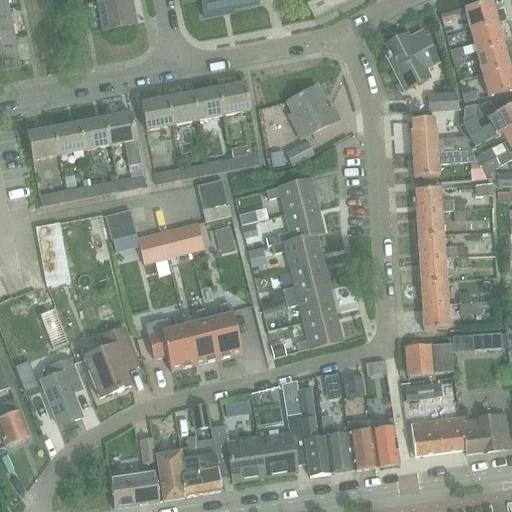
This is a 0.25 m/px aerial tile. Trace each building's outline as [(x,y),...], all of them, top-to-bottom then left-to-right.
[(6,0),(0,0),(0,12),(9,10),(6,0)] [(131,0),(112,0),(96,3),(102,32),(137,25),(131,0)] [(202,0),(202,1),(199,1),(199,4),(201,4),(203,17),(222,14),(221,11),(257,4),(256,0),(202,0)] [(464,10),(470,32),(497,25),(491,3),(464,10)] [(9,10),(0,12),(0,41),(14,39),(9,10)] [(440,17),(442,25),(455,22),(452,13),(440,17)] [(476,54),(503,47),(497,25),(470,32),(476,54)] [(382,50),(404,92),(430,79),(425,71),(438,64),(422,33),(401,45),(399,41),(382,50)] [(14,39),(0,41),(0,71),(20,68),(14,39)] [(509,68),(503,47),(476,54),(482,76),(509,68)] [(450,52),(452,61),(464,57),(462,49),(450,52)] [(452,61),(454,69),(467,66),(464,57),(452,61)] [(482,76),(488,98),(511,91),(511,80),(509,68),(482,76)] [(244,85),(218,90),(223,118),(242,114),(250,113),(244,85)] [(296,114),(288,118),(301,141),(338,122),(331,109),(327,111),(316,89),(290,102),(296,114)] [(223,118),(218,90),(193,95),(198,123),(223,118)] [(476,101),(474,93),(461,96),(464,105),(476,101)] [(193,95),(167,100),(172,128),(198,123),(193,95)] [(459,112),(455,96),(428,98),(429,114),(459,112)] [(146,133),(172,128),(167,100),(141,105),(146,133)] [(263,105),(267,148),(278,147),(274,104),(263,105)] [(480,130),(476,132),(483,144),(497,137),(501,135),(511,128),(511,105),(491,116),(487,119),(492,128),(487,131),(485,128),(480,130)] [(464,109),(462,125),(463,126),(474,120),(474,107),(464,109)] [(110,148),(124,145),(128,168),(140,166),(131,115),(104,120),(110,148)] [(110,148),(104,120),(79,125),(84,153),(110,148)] [(410,133),(412,156),(437,155),(460,153),(470,153),(463,140),(436,142),(436,131),(434,131),(433,120),(411,121),(412,133),(410,133)] [(79,125),(53,130),(59,158),(84,153),(79,125)] [(474,160),(479,168),(495,160),(506,154),(511,150),(511,128),(501,135),(506,143),(501,146),(491,151),(474,160)] [(27,135),(32,163),(59,158),(53,130),(27,135)] [(476,132),(468,137),(474,148),(483,144),(476,132)] [(292,168),(313,157),(306,144),(285,155),(292,168)] [(511,150),(506,154),(495,160),(479,168),(483,177),(500,168),(510,162),(511,161),(511,150)] [(437,155),(412,156),(413,180),(439,178),(438,169),(477,166),(474,160),(470,153),(460,153),(437,155)] [(250,157),(232,161),(234,172),(252,169),(260,167),(258,156),(250,157)] [(206,166),(208,177),(226,174),(224,162),(206,166)] [(180,170),(182,182),(201,179),(199,167),(180,170)] [(156,187),(175,183),(173,172),(154,175),(156,187)] [(511,175),(497,177),(497,189),(511,188),(511,175)] [(116,183),(118,194),(137,191),(135,179),(116,183)] [(197,188),(199,200),(225,194),(222,182),(197,188)] [(285,217),(317,209),(311,182),(278,190),(266,193),(268,202),(280,199),(285,217)] [(90,188),(93,199),(111,196),(109,184),(90,188)] [(65,193),(67,204),(86,201),(83,189),(65,193)] [(416,216),(441,214),(453,213),(463,212),(462,203),(440,204),(439,191),(440,191),(440,190),(414,192),(414,193),(416,216)] [(41,209),(60,205),(58,194),(39,198),(41,209)] [(199,200),(202,213),(228,206),(225,194),(199,200)] [(228,206),(202,213),(205,225),(231,219),(228,206)] [(316,237),(316,238),(324,236),(317,209),(285,217),(289,235),(277,238),(279,246),(316,237)] [(105,218),(108,231),(133,224),(130,212),(105,218)] [(464,223),(463,212),(453,213),(454,224),(464,223)] [(417,239),(443,237),(441,214),(416,216),(417,239)] [(111,243),(136,236),(133,224),(108,231),(111,243)] [(38,243),(61,238),(59,225),(36,230),(36,229),(35,229),(38,243)] [(197,226),(185,229),(192,254),(204,251),(197,226)] [(192,254),(185,229),(173,232),(180,257),(192,254)] [(168,261),(180,257),(173,232),(161,235),(168,261)] [(228,232),(214,235),(217,247),(230,244),(228,232)] [(161,235),(149,238),(156,264),(168,261),(161,235)] [(511,236),(499,238),(500,248),(511,246),(511,236)] [(279,246),(271,248),(273,256),(285,253),(290,271),(323,263),(316,238),(316,237),(279,246)] [(443,250),(443,237),(417,239),(419,262),(444,260),(456,259),(466,259),(465,249),(443,250)] [(61,238),(38,243),(40,254),(64,250),(61,238)] [(156,264),(149,238),(137,241),(143,267),(156,264)] [(64,250),(40,254),(42,266),(66,261),(64,250)] [(467,270),(466,259),(456,259),(457,270),(467,270)] [(420,285),(446,283),(444,260),(419,262),(420,285)] [(66,261),(42,266),(44,277),(68,273),(66,261)] [(323,263),(290,271),(294,289),(282,292),(284,301),(329,290),(323,263)] [(70,285),(68,273),(44,277),(47,289),(70,285)] [(446,296),(446,283),(420,285),(422,308),(447,306),(459,306),(469,305),(468,295),(446,296)] [(329,290),(284,301),(286,310),(299,307),(303,324),(336,316),(329,290)] [(481,304),(469,305),(459,306),(460,316),(482,315),(481,304)] [(222,319),(208,323),(218,361),(242,356),(240,350),(241,350),(240,349),(239,345),(239,344),(229,305),(219,308),(222,319)] [(449,329),(447,306),(422,308),(423,331),(423,332),(449,330),(449,329)] [(39,317),(52,351),(67,345),(54,311),(39,317)] [(196,316),(182,319),(184,329),(194,367),(197,367),(198,367),(198,366),(202,365),(202,366),(203,366),(203,365),(218,361),(208,323),(205,311),(195,314),(196,316)] [(310,351),(342,343),(336,316),(303,324),(307,342),(295,345),(297,354),(310,351)] [(167,321),(145,326),(148,339),(147,339),(153,360),(166,357),(168,362),(167,362),(167,363),(168,363),(169,367),(168,367),(169,368),(171,374),(194,367),(184,329),(170,332),(167,321)] [(136,362),(124,330),(100,339),(105,351),(83,359),(99,400),(131,388),(123,368),(136,362)] [(92,354),(103,351),(97,332),(86,336),(92,354)] [(500,336),(472,337),(473,353),(501,351),(500,336)] [(405,350),(408,378),(453,374),(451,346),(405,350)] [(82,391),(71,361),(46,371),(49,380),(41,384),(58,428),(81,420),(71,395),(82,391)] [(24,394),(38,389),(28,363),(14,369),(24,394)] [(405,363),(393,365),(398,391),(410,389),(405,363)] [(0,366),(0,393),(9,390),(0,366)] [(385,366),(365,368),(367,381),(387,379),(385,366)] [(337,379),(324,381),(328,404),(340,402),(337,379)] [(361,380),(342,382),(344,403),(363,401),(361,380)] [(297,391),(296,383),(281,387),(282,395),(297,391)] [(421,402),(431,399),(428,383),(417,384),(421,402)] [(300,418),(307,462),(309,480),(330,477),(323,439),(312,441),(311,435),(314,435),(312,421),(314,421),(310,392),(296,394),(300,418)] [(14,401),(0,406),(0,434),(5,448),(29,439),(14,401)] [(248,404),(240,405),(242,416),(250,415),(248,404)] [(190,412),(194,434),(211,431),(207,407),(190,412)] [(459,419),(459,420),(460,420),(464,452),(465,457),(482,454),(483,455),(501,452),(500,452),(510,450),(505,417),(465,423),(465,419),(459,419)] [(294,464),(307,462),(300,418),(286,420),(289,438),(258,443),(264,479),(295,474),(294,464)] [(331,420),(321,422),(323,439),(330,477),(353,473),(347,436),(343,436),(334,438),(331,420)] [(441,455),(464,452),(460,420),(459,420),(410,427),(415,459),(441,455)] [(368,424),(346,428),(346,431),(346,432),(347,436),(353,473),(375,470),(369,432),(368,424)] [(399,466),(398,459),(393,425),(387,426),(388,430),(369,432),(375,470),(399,466)] [(264,479),(258,443),(228,448),(225,429),(211,431),(219,477),(231,475),(233,484),(264,479)] [(143,466),(155,464),(151,440),(140,442),(143,466)] [(181,478),(184,501),(202,498),(198,471),(202,471),(201,466),(196,467),(196,462),(198,461),(196,449),(195,444),(186,445),(189,463),(182,464),(184,477),(181,478)] [(220,495),(220,494),(214,459),(208,460),(206,447),(196,449),(198,461),(196,462),(196,467),(201,466),(202,471),(198,471),(202,498),(220,495)] [(163,504),(184,501),(181,478),(184,477),(182,464),(180,455),(155,459),(163,504)] [(114,511),(159,504),(154,472),(109,479),(114,511)]
